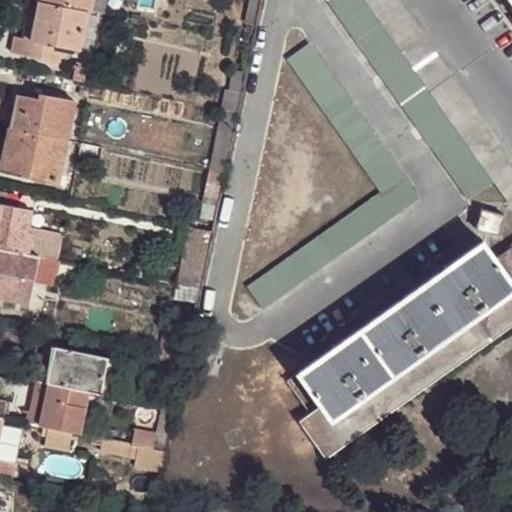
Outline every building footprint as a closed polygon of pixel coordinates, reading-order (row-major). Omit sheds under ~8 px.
[(84,52),(92,11),(43,0),(42,0),(39,19),(34,41),(67,48),(84,52)] [(43,0),(92,11),(94,0),(43,0)] [(257,20),(261,0),(252,0),(249,19),(257,20)] [(491,180),(364,0),(327,0),(466,198),(491,180)] [(511,162),(396,0),(364,0),(491,180),(507,201),(511,197),(511,162)] [(27,40),(34,41),(39,19),(32,17),(27,40)] [(67,48),(34,41),(27,40),(17,38),(14,52),(64,64),(67,48)] [(284,60),(378,191),(399,176),(306,45),(284,60)] [(242,92),(247,70),(232,67),(227,89),(242,92)] [(238,111),(242,92),(227,89),(223,108),(235,111),(238,111)] [(19,94),(12,128),(68,139),(76,101),(42,93),(41,98),(19,94)] [(223,108),(221,108),(216,132),(217,132),(230,135),(235,111),(223,108)] [(68,139),(12,128),(3,166),(25,171),(37,173),(37,176),(58,182),(68,139)] [(104,149),(85,145),(83,158),(102,161),(104,149)] [(219,200),(225,172),(210,169),(206,196),(219,200)] [(36,180),(37,176),(37,173),(25,171),(24,177),(36,180)] [(399,176),(378,191),(246,285),(261,309),(415,199),(399,176)] [(0,247),(12,250),(21,252),(40,256),(60,261),(66,234),(30,226),(32,211),(0,203),(0,247)] [(479,207),(472,226),(494,234),(501,215),(479,207)] [(200,290),(212,232),(193,228),(181,286),(200,290)] [(511,289),(511,243),(493,257),(481,240),(297,373),(320,406),(331,420),(511,289)] [(12,250),(0,247),(0,297),(29,303),(35,280),(40,256),(21,252),(20,258),(10,256),(12,250)] [(60,261),(40,256),(35,280),(56,285),(59,273),(62,261),(60,261)] [(82,265),(62,261),(59,273),(79,278),(82,265)] [(511,289),(331,420),(320,406),(309,413),(299,420),(325,455),(511,322),(511,324),(511,289)] [(186,360),(195,315),(186,313),(185,320),(168,317),(161,355),(186,360)] [(58,346),(51,383),(86,391),(103,394),(105,387),(110,357),(58,346)] [(179,390),(186,360),(161,355),(157,354),(152,383),(179,390)] [(51,383),(37,380),(31,411),(45,413),(51,383)] [(86,391),(51,383),(45,413),(80,421),(86,391)] [(105,387),(103,394),(112,397),(112,388),(105,387)] [(0,399),(0,415),(6,417),(9,402),(0,399)] [(167,451),(176,409),(163,406),(154,448),(167,451)] [(31,411),(28,422),(52,427),(77,432),(80,421),(45,413),(31,411)] [(4,425),(0,440),(0,458),(16,463),(25,429),(4,425)] [(77,432),(52,427),(48,444),(74,450),(77,432)] [(104,438),(94,435),(93,443),(102,445),(104,438)] [(135,445),(104,438),(102,445),(102,448),(134,455),(135,445)] [(163,469),(167,451),(154,448),(135,445),(134,455),(133,462),(163,469)] [(0,458),(0,477),(13,481),(16,463),(0,458)]
